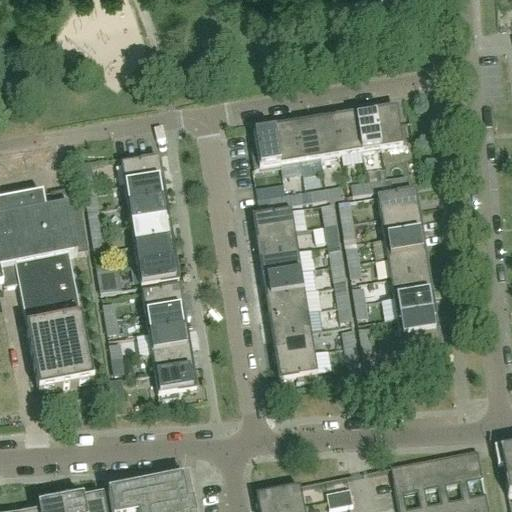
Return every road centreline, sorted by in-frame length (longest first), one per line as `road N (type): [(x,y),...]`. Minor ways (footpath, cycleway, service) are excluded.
road 1 (residential): [(498,432),(467,74)]
road 2 (residential): [(256,444),(203,115)]
road 3 (residential): [(203,115),(467,74)]
road 4 (residential): [(256,444),(498,432)]
road 5 (residential): [(0,460),(224,446)]
road 6 (residential): [(37,142),(203,115)]
